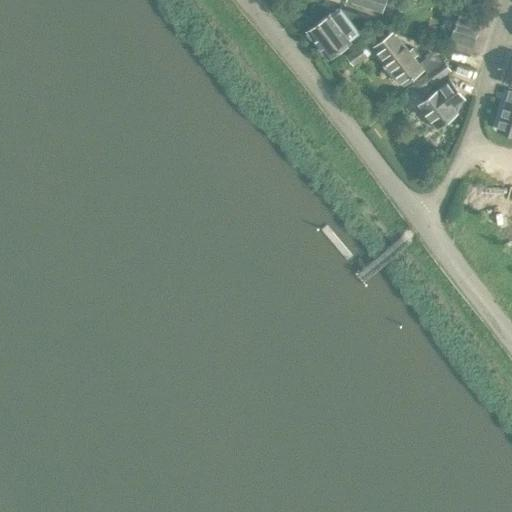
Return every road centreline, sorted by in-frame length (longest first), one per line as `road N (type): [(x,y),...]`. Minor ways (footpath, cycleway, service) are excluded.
road 1 (unclassified): [(423,223),(250,0)]
road 2 (residential): [(423,223),(464,147),(511,3)]
road 3 (unclassified): [(511,336),(423,223)]
